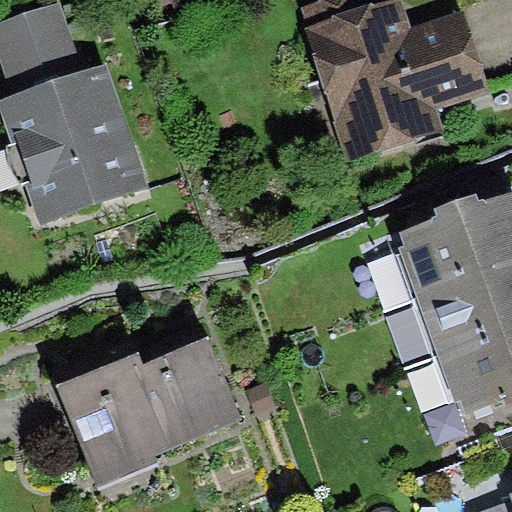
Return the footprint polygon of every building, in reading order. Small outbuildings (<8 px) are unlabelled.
[(410,28),(401,0),(396,0),(375,7),(372,0),(333,0),(305,9),(311,28),(307,29),(349,162),(443,133),(435,108),(488,91),(463,12),(410,28)] [(0,27),(0,54),(15,96),(83,69),(59,5),(0,27)] [(15,96),(0,101),(0,102),(44,221),(152,181),(108,61),(83,69),(15,96)] [(511,193),(394,237),(418,300),(511,265),(511,193)] [(511,265),(418,300),(441,363),(511,336),(511,265)] [(511,336),(441,363),(465,426),(511,408),(511,336)] [(135,353),(55,386),(98,488),(162,461),(159,454),(244,419),(210,339),(142,367),(135,353)] [(266,382),(248,390),(259,416),(277,409),(266,382)] [(511,511),(511,497),(474,511),(511,511)]
